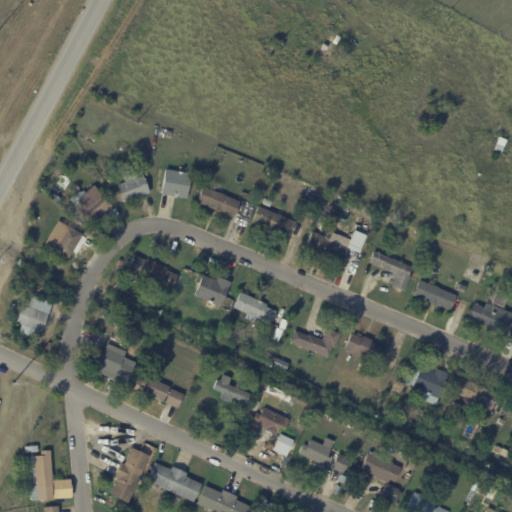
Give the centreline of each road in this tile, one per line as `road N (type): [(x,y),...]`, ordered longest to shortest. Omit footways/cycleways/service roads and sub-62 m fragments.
road 1 (residential): [(60,401),(62,315),(100,257),(145,240),(511,384)]
road 2 (residential): [(0,366),(292,511)]
road 3 (tertiary): [(0,187),(101,0)]
